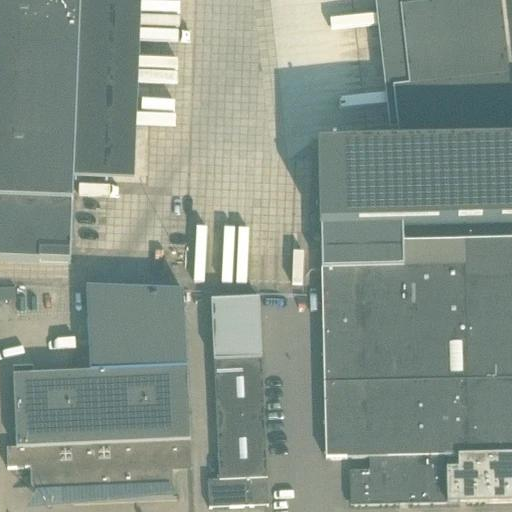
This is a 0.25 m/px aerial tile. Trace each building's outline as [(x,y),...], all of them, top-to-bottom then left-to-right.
[(0,0),(0,263),(70,267),(80,0),(0,0)] [(511,110),(508,78),(499,0),(383,0),(402,147),(319,149),(321,231),(322,231),(322,272),(403,270),(402,229),(511,226),(511,110)] [(403,270),(322,272),(321,272),(325,441),(325,462),(369,460),(369,474),(349,474),(350,508),(511,504),(511,241),(405,244),(406,270),(403,270)] [(15,451),(6,451),(7,471),(36,470),(37,484),(41,488),(75,487),(76,497),(173,493),(172,467),(191,466),(190,447),(187,370),(184,294),(85,290),(88,374),(33,377),(12,378),(15,451)] [(268,508),(266,462),(258,302),(210,304),(218,483),(207,483),(209,511),(268,508)]
